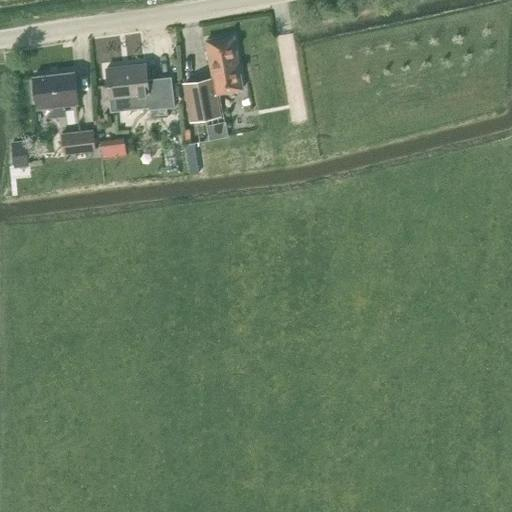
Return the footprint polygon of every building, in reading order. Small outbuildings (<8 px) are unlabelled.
[(216,94),(243,90),(234,37),(207,41),(214,80),(184,86),(191,121),(221,116),(216,94)] [(146,64),(107,68),(112,111),(150,107),(150,109),(174,106),(171,78),(148,80),(146,64)] [(37,109),(50,107),(51,117),(66,115),(65,106),(79,104),(75,72),(33,77),(37,109)] [(96,150),(94,130),(62,133),(64,154),(96,150)] [(184,146),(184,136),(174,136),(174,146),(184,146)] [(126,156),(124,138),(100,141),(102,158),(126,156)] [(27,141),(12,143),(14,168),(29,167),(27,141)]
